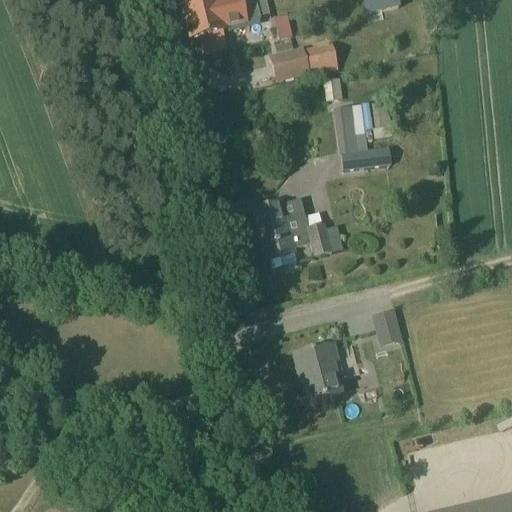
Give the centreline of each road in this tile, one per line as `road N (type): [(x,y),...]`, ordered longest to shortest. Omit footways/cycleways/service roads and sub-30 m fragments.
road 1 (unclassified): [(230,387),(168,187),(124,0)]
road 2 (track): [(511,258),(219,344)]
road 3 (unclassified): [(0,384),(129,410),(230,387)]
road 4 (unclassified): [(266,511),(230,387)]
